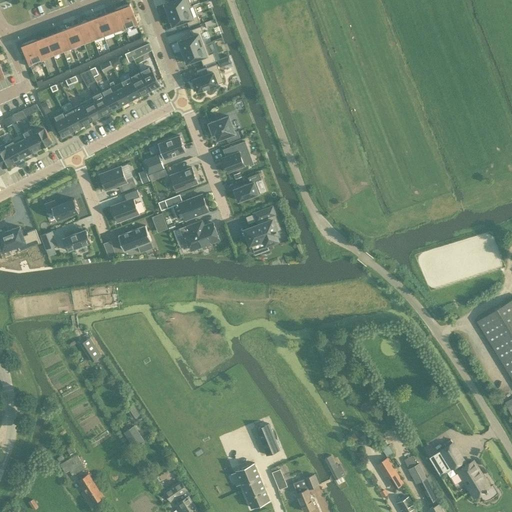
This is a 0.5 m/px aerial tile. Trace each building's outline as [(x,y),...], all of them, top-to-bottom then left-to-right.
[(172,0),(164,3),(169,14),(194,5),(193,4),(191,5),(189,0),(172,0)] [(130,3),(116,8),(117,10),(123,27),(125,31),(139,26),(130,3)] [(194,5),(169,14),(173,25),(187,20),(189,26),(200,22),(194,5)] [(117,10),(107,14),(113,30),(123,27),(117,10)] [(107,14),(97,18),(103,34),(113,30),(107,14)] [(97,18),(87,21),(94,38),(103,34),(97,18)] [(87,20),(77,24),(84,42),(94,38),(87,21),(87,20)] [(77,24),(66,28),(66,29),(73,46),(84,42),(77,24)] [(192,35),(178,41),(183,52),(205,43),(201,33),(204,32),(201,25),(190,30),(192,35)] [(66,29),(58,32),(64,49),(73,46),(66,29)] [(58,32),(48,36),(54,53),(64,49),(58,32)] [(37,40),(43,57),(54,53),(48,36),(37,40)] [(22,43),(31,67),(45,62),(43,57),(36,38),(22,43)] [(130,43),(120,47),(122,51),(131,47),(130,43)] [(205,43),(183,52),(187,63),(201,58),(203,65),(217,60),(214,52),(209,54),(205,43)] [(120,47),(110,52),(112,55),(122,51),(120,47)] [(110,52),(100,56),(102,60),(112,55),(110,52)] [(100,56),(90,61),(91,64),(102,60),(100,56)] [(110,60),(100,65),(104,71),(113,67),(110,60)] [(224,81),(217,63),(205,68),(208,73),(193,79),(194,81),(192,82),(195,89),(196,88),(197,91),(224,81)] [(81,65),(71,69),(72,73),(82,68),(81,65)] [(150,66),(140,72),(150,90),(154,87),(155,89),(161,86),(150,66)] [(71,69),(60,74),(62,77),(72,73),(71,69)] [(93,74),(90,69),(80,73),(84,80),(89,78),(88,76),(93,74)] [(140,72),(131,77),(140,95),(150,90),(140,72)] [(60,74),(51,78),(53,82),(62,77),(60,74)] [(131,77),(121,82),(131,100),(140,95),(131,77)] [(121,82),(112,87),(121,105),(131,100),(121,82)] [(112,87),(102,92),(112,110),(121,105),(112,87)] [(102,92),(93,97),(102,115),(112,110),(102,92)] [(93,97),(83,102),(93,120),(102,115),(93,97)] [(83,102),(74,107),(83,125),(93,120),(83,102)] [(23,110),(26,115),(39,110),(36,104),(23,110)] [(74,107),(64,112),(73,130),(83,125),(74,107)] [(22,110),(14,114),(16,120),(25,116),(22,110)] [(64,112),(54,117),(60,129),(58,130),(62,138),(70,134),(69,132),(73,130),(64,112)] [(7,117),(11,124),(16,121),(12,114),(7,117)] [(229,116),(209,123),(213,133),(216,132),(218,138),(226,135),(228,142),(240,137),(238,131),(235,132),(229,116)] [(33,128),(42,146),(52,141),(42,123),(33,128)] [(23,133),(24,135),(32,151),(42,146),(33,128),(23,133)] [(15,140),(23,156),(32,151),(24,135),(15,140)] [(180,135),(158,143),(164,159),(186,151),(180,135)] [(4,143),(13,161),(23,156),(15,140),(13,138),(4,143)] [(226,156),(223,157),(228,171),(249,163),(246,154),(249,153),(245,141),(224,149),(226,156)] [(0,145),(0,160),(3,166),(13,161),(4,143),(0,145)] [(164,167),(159,154),(143,160),(148,173),(164,167)] [(136,185),(133,178),(127,180),(126,177),(121,166),(99,174),(105,190),(120,185),(122,191),(136,185)] [(198,183),(192,167),(173,174),(170,175),(176,191),(198,183)] [(145,171),(140,173),(143,182),(149,180),(145,171)] [(235,190),(233,191),(236,199),(238,198),(239,200),(260,192),(256,181),(261,178),(259,173),(248,177),(250,182),(234,188),(235,190)] [(127,200),(111,206),(117,222),(139,214),(133,198),(139,195),(137,189),(125,194),(127,200)] [(179,203),(185,219),(209,211),(202,194),(183,201),(180,194),(165,200),(168,207),(179,203)] [(54,199),(44,203),(48,213),(53,211),(57,219),(59,219),(59,221),(67,218),(66,216),(79,211),(74,198),(57,205),(54,199)] [(273,204),(252,212),(256,223),(243,228),(249,246),(251,245),(255,255),(269,249),(268,246),(281,241),(279,235),(280,235),(278,230),(281,229),(276,214),(277,214),(273,204)] [(161,212),(151,216),(158,232),(167,228),(161,212)] [(198,228),(196,222),(174,230),(180,244),(188,241),(191,250),(219,239),(213,222),(198,228)] [(119,235),(124,250),(151,240),(146,225),(119,235)] [(20,226),(0,233),(0,245),(2,251),(17,245),(19,251),(41,243),(36,229),(27,232),(28,234),(23,235),(20,226)] [(64,237),(65,240),(63,241),(67,250),(76,247),(77,249),(85,245),(84,243),(91,241),(86,229),(80,231),(78,227),(66,231),(68,236),(64,237)] [(57,244),(52,231),(41,235),(46,249),(57,244)] [(511,299),(477,321),(511,377),(511,398),(505,402),(511,414),(511,299)] [(80,343),(92,362),(102,355),(90,337),(80,343)] [(134,418),(140,414),(132,401),(125,405),(134,418)] [(269,423),(256,429),(267,454),(280,449),(269,423)] [(124,432),(134,447),(144,440),(135,425),(124,432)] [(389,444),(386,440),(379,444),(381,448),(389,444)] [(65,446),(69,454),(75,451),(71,443),(65,446)] [(391,443),(382,449),(387,457),(396,452),(391,443)] [(441,450),(452,468),(464,461),(453,443),(441,450)] [(441,475),(452,468),(441,450),(430,457),(429,458),(440,476),(441,475)] [(77,454),(60,464),(65,472),(69,470),(72,475),(85,467),(82,462),(77,454)] [(331,470),(338,466),(331,455),(325,458),(331,470)] [(377,464),(393,490),(404,483),(388,457),(377,464)] [(474,497),(490,487),(474,460),(458,470),(474,497)] [(255,462),(236,470),(252,507),(270,499),(255,462)] [(419,464),(409,469),(416,483),(418,482),(429,503),(437,499),(436,496),(436,495),(429,482),(432,481),(429,476),(427,477),(419,464)] [(336,479),(346,474),(341,465),(338,466),(331,470),(336,479)] [(272,472),(276,482),(284,478),(280,468),(278,470),(272,472)] [(369,476),(373,483),(378,480),(374,473),(369,476)] [(93,503),(103,496),(89,474),(79,480),(93,503)] [(315,474),(293,483),(298,493),(297,493),(306,511),(316,507),(308,489),(319,484),(315,474)] [(156,476),(152,479),(160,491),(164,488),(156,476)] [(185,511),(199,511),(189,495),(190,494),(181,481),(165,492),(171,501),(176,498),(179,501),(185,511)] [(380,492),(383,497),(388,494),(385,489),(380,492)] [(418,511),(409,496),(397,503),(401,510),(403,509),(404,511),(418,511)] [(33,499),(28,502),(34,510),(38,507),(33,499)] [(427,505),(430,511),(444,511),(437,499),(429,503),(427,505)]
